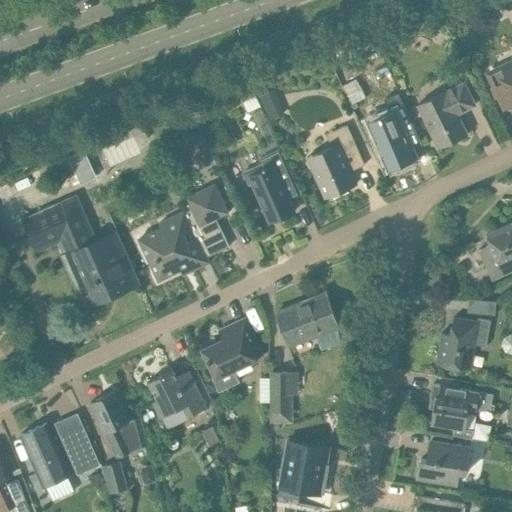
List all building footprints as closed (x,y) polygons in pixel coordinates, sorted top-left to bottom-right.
[(511,9),(511,0),(486,0),(491,9),(504,3),(508,11),(511,9)] [(487,87),(494,100),(503,96),(508,106),(511,103),(511,63),(502,69),(506,78),(496,83),(487,87)] [(475,104),(463,81),(417,103),(438,147),(467,133),(457,113),(475,104)] [(251,84),(239,90),(244,101),(256,96),(251,84)] [(285,114),(274,89),(259,96),(269,120),(285,114)] [(392,111),(368,121),(389,169),(393,168),(394,171),(412,164),(410,160),(414,159),(408,146),(422,140),(401,95),(387,100),(392,111)] [(365,165),(346,124),(332,130),(338,143),(307,157),(325,198),(350,186),(345,173),(365,165)] [(201,131),(189,143),(193,152),(207,144),(201,131)] [(252,183),(262,204),(270,222),(294,211),(286,193),(284,187),(295,182),(280,149),(260,158),(262,163),(242,172),(248,185),(252,183)] [(180,245),(192,270),(209,262),(207,257),(229,246),(221,229),(217,231),(212,220),(226,212),(214,183),(186,198),(192,209),(184,212),(184,211),(183,212),(189,224),(181,227),(183,233),(187,232),(189,235),(183,238),(185,243),(180,245)] [(101,253),(76,196),(25,219),(33,236),(63,221),(76,250),(71,252),(76,263),(70,266),(82,292),(86,289),(92,302),(122,289),(121,287),(134,281),(118,245),(101,253)] [(189,224),(183,212),(159,223),(163,233),(146,241),(154,257),(148,260),(158,280),(189,265),(192,270),(180,245),(185,243),(183,238),(189,235),(187,232),(183,233),(181,227),(189,224)] [(511,222),(485,234),(490,244),(479,249),(492,279),(510,271),(511,270),(511,222)] [(0,229),(0,251),(12,246),(4,227),(0,229)] [(339,327),(326,293),(276,313),(288,345),(339,327)] [(442,332),(436,364),(470,370),(475,344),(486,346),(490,320),(478,318),(478,322),(454,318),(451,334),(442,332)] [(232,367),(261,353),(253,337),(244,319),(218,332),(223,340),(203,349),(212,367),(216,375),(212,377),(219,392),(239,382),(232,367)] [(362,333),(358,322),(339,329),(343,340),(362,333)] [(501,346),(504,353),(511,354),(511,334),(510,334),(504,338),(501,346)] [(179,382),(172,369),(148,381),(157,399),(153,401),(162,419),(184,408),(188,416),(205,407),(191,377),(179,382)] [(297,394),(296,371),(270,371),(271,422),(293,422),(292,394),(297,394)] [(458,380),(438,376),(437,384),(433,383),(430,401),(434,402),(430,424),(466,430),(470,407),(490,410),(493,393),(457,387),(458,380)] [(115,390),(90,402),(116,457),(133,449),(142,446),(147,444),(140,418),(129,421),(115,390)] [(20,434),(44,486),(70,474),(46,422),(20,434)] [(201,431),(208,446),(220,440),(213,426),(201,431)] [(88,435),(64,445),(65,447),(71,460),(77,475),(89,469),(100,464),(88,435)] [(329,447),(287,440),(278,495),(299,499),(300,490),(321,494),(322,485),(323,482),(326,483),(329,464),(326,463),(329,447)] [(471,447),(431,440),(427,460),(420,458),(417,478),(458,485),(460,472),(467,473),(471,447)] [(0,511),(2,510),(16,504),(19,509),(15,511),(16,511),(36,511),(33,502),(26,506),(23,500),(26,499),(20,478),(7,482),(5,478),(8,476),(3,464),(0,458),(0,511)] [(127,488),(119,460),(102,464),(109,493),(127,488)] [(99,472),(89,476),(93,485),(103,481),(99,472)] [(463,511),(465,503),(434,498),(414,494),(412,508),(416,508),(415,511),(463,511)]
